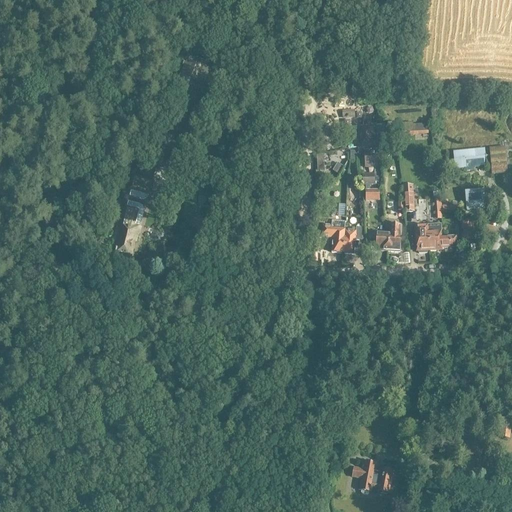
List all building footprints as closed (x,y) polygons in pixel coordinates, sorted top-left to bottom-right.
[(186,63),(182,76),(196,81),(198,76),(205,79),(210,66),(205,64),(205,62),(203,61),(201,63),(197,62),(194,65),(186,63)] [(350,152),(350,162),(356,162),(356,156),(364,155),(365,168),(378,167),(377,152),(376,152),(376,148),(377,148),(377,141),(376,126),(375,118),(362,119),(363,128),(358,129),(359,152),(356,155),(354,152),(350,152)] [(396,137),(395,125),(395,124),(386,125),(387,140),(396,139),(396,137)] [(395,125),(396,137),(415,136),(414,126),(414,124),(395,125)] [(414,126),(415,136),(429,136),(429,125),(414,126)] [(484,149),(453,152),(455,169),(466,168),(466,162),(483,160),(484,167),(486,166),(487,166),(486,166),(491,166),(492,174),(505,173),(504,167),(506,167),(504,153),(503,154),(502,148),(490,149),(490,157),(486,157),(486,156),(485,156),(484,149)] [(324,154),(316,155),(317,171),(325,170),(324,154)] [(343,165),(337,162),(332,170),(338,174),(343,165)] [(379,174),(362,176),(363,187),(365,187),(370,186),(380,186),(379,174)] [(152,183),(134,178),(131,191),(129,197),(140,200),(142,200),(144,200),(147,199),(148,197),(149,195),(152,183)] [(370,186),(365,187),(365,191),(365,201),(379,201),(379,191),(370,191),(370,186)] [(404,203),(405,212),(414,212),(413,187),(403,187),(404,203)] [(485,208),(483,192),(465,194),(466,209),(485,208)] [(447,201),(441,201),(442,207),(442,213),(456,212),(456,206),(447,206),(447,201)] [(139,206),(127,203),(125,210),(125,209),(123,217),(121,217),(119,223),(121,224),(120,226),(122,227),(115,255),(119,256),(120,257),(126,259),(129,258),(130,258),(134,242),(136,243),(138,234),(139,234),(144,212),(143,210),(142,208),(141,207),(139,206)] [(346,232),(347,222),(333,221),(333,225),(324,224),(320,238),(333,240),(331,253),(343,254),(345,231),(346,232)] [(473,223),(461,223),(462,241),(464,241),(466,243),(471,243),(472,240),(474,240),(473,223)] [(388,236),(388,253),(395,253),(400,253),(400,249),(401,236),(401,227),(389,227),(388,236)] [(428,251),(429,251),(428,234),(440,233),(440,227),(416,228),(417,252),(418,252),(419,254),(427,254),(428,251)] [(345,231),(343,254),(354,255),(356,240),(362,240),(363,228),(356,228),(355,233),(346,232),(345,231)] [(440,238),(440,233),(428,234),(429,251),(441,250),(441,249),(456,248),(455,238),(440,238)] [(388,236),(376,235),(376,248),(381,248),(380,252),(388,253),(388,236)] [(509,438),(511,421),(501,419),(499,437),(509,438)] [(459,430),(457,449),(482,451),(483,432),(459,430)] [(359,480),(357,491),(359,492),(359,493),(360,495),(365,496),(366,494),(367,493),(369,494),(370,488),(375,488),(374,493),(390,496),(392,487),(389,486),(392,472),(378,470),(378,472),(374,471),(375,465),(361,462),(359,469),(352,468),(350,478),(359,480)] [(491,488),(490,493),(502,496),(504,491),(491,488)]
